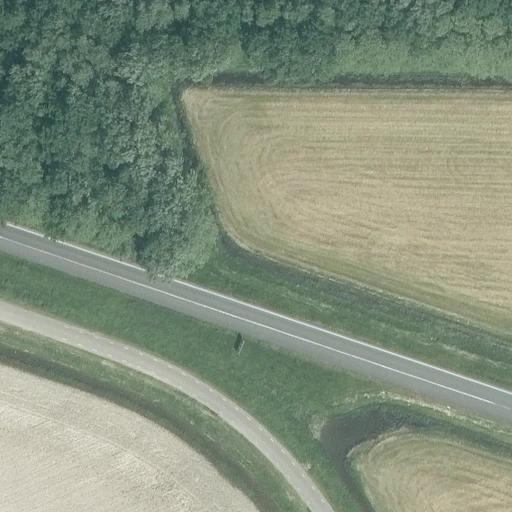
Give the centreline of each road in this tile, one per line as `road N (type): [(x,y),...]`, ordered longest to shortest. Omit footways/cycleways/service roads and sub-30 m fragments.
road 1 (motorway): [(0,232),(511,403)]
road 2 (unclassified): [(320,511),(259,438),(199,392),(135,359),(0,312)]
